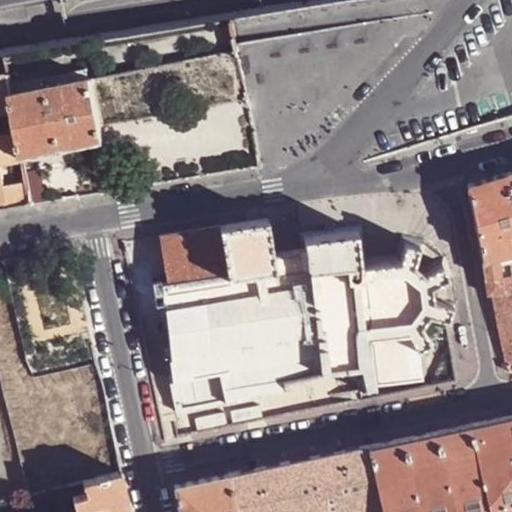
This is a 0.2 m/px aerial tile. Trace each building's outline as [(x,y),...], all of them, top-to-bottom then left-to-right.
[(0,208),(13,207),(31,204),(23,158),(12,93),(9,73),(0,73),(0,208)] [(93,77),(12,93),(23,158),(103,143),(100,125),(100,122),(93,77)] [(479,180),(468,183),(467,185),(481,259),(511,250),(511,207),(505,172),(479,180)] [(289,380),(354,366),(362,398),(377,396),(375,387),(422,379),(416,347),(429,341),(423,323),(427,315),(447,320),(450,321),(456,301),(436,296),(435,286),(454,277),(455,276),(443,255),(423,266),(418,261),(425,241),(426,240),(400,233),(394,253),(365,257),(361,223),(299,232),(299,247),(274,252),(268,217),(160,234),(166,281),(162,281),(164,306),(164,313),(168,346),(168,352),(171,375),(167,377),(175,410),(290,387),(289,380)] [(511,250),(481,259),(487,294),(492,294),(492,293),(511,290),(511,250)] [(511,290),(492,293),(492,294),(507,369),(511,367),(511,290)] [(511,511),(511,412),(462,423),(369,442),(385,511),(511,511)] [(385,511),(369,442),(257,466),(259,476),(248,477),(247,469),(229,472),(238,511),(385,511)] [(257,466),(247,469),(248,477),(259,476),(257,466)] [(130,511),(121,471),(85,480),(88,491),(76,494),(80,511),(130,511)] [(206,476),(174,483),(180,511),(238,511),(229,472),(206,476)]
